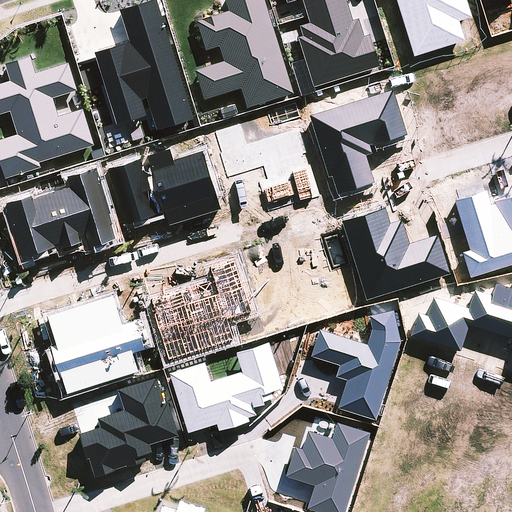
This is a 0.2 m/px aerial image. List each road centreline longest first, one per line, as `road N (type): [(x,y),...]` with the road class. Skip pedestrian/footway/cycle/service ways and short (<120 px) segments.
road 1 (residential): [(0,297),(231,229)]
road 2 (residential): [(69,511),(254,451)]
